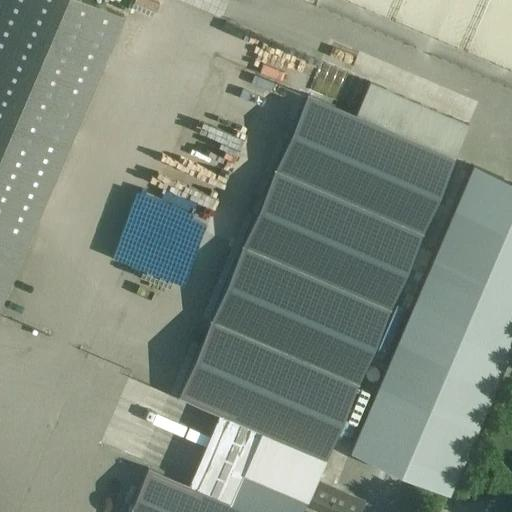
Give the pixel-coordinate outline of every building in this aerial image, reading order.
[(0,0),(0,304),(124,16),(87,0),(0,0)] [(316,481),(469,125),(371,83),(357,116),(308,94),(179,395),(228,416),(196,489),(148,468),(128,511),(302,511),(306,506),(320,511),(360,511),(365,502),(316,481)] [(449,497),(511,350),(511,183),(477,168),(353,455),(449,497)] [(217,226),(209,242),(229,253),(237,237),(217,226)] [(164,431),(160,441),(201,457),(205,447),(164,431)] [(162,451),(158,460),(192,474),(196,465),(162,451)]
